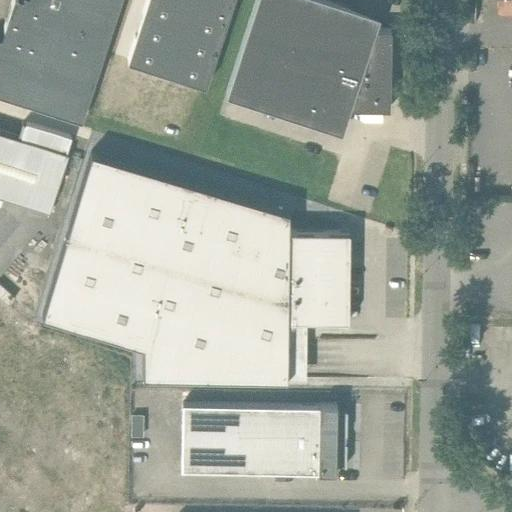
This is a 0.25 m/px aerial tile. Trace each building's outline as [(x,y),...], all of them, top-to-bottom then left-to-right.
[(0,93),(81,120),(119,0),(12,0),(0,36),(0,93)] [(146,0),(127,60),(205,86),(233,0),(146,0)] [(389,109),(390,50),(391,30),(350,29),(350,7),(328,0),(256,0),(226,95),(331,129),(338,108),(389,109)] [(511,0),(499,0),(500,12),(511,12),(511,0)] [(66,153),(71,137),(26,122),(20,138),(0,130),(0,196),(49,213),(68,153),(66,153)] [(340,231),(289,230),(289,211),(91,152),(42,316),(142,346),(142,377),(287,379),(287,319),(339,320),(348,320),(349,231),(340,231)] [(182,403),(181,469),(334,472),(335,467),(345,467),(346,412),(336,411),(336,406),(182,403)]
